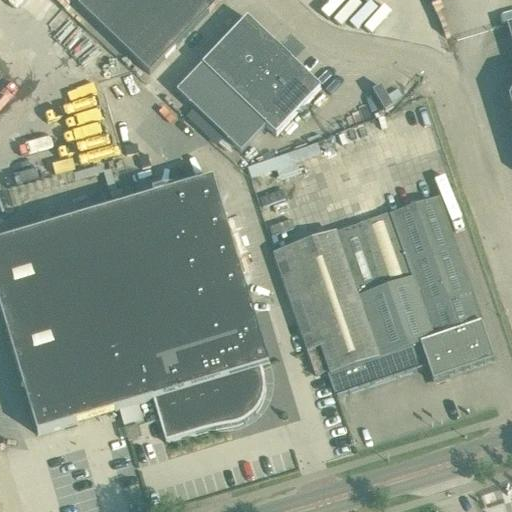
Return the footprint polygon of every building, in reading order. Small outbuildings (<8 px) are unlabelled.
[(152,0),(83,0),(77,7),(113,42),(152,0)] [(152,0),(113,42),(150,76),(222,0),(152,0)] [(247,20),(202,68),(177,94),(241,155),(266,128),(276,137),(316,95),(321,90),(292,62),(277,48),(247,20)] [(263,376),(246,317),(253,314),(213,182),(0,245),(0,309),(20,375),(38,437),(134,408),(153,402),(166,445),(202,434),(216,430),(237,426),(244,424),(246,422),(249,426),(256,420),(253,416),(255,415),(259,409),(263,402),(265,396),(265,388),(265,387),(263,376)] [(328,373),(337,400),(428,368),(433,383),(494,362),(481,324),(477,326),(474,318),(480,316),(439,200),(392,216),(391,215),(359,226),(360,227),(288,250),(286,245),(272,249),(316,377),(328,373)] [(128,443),(141,439),(138,429),(125,432),(128,443)]
